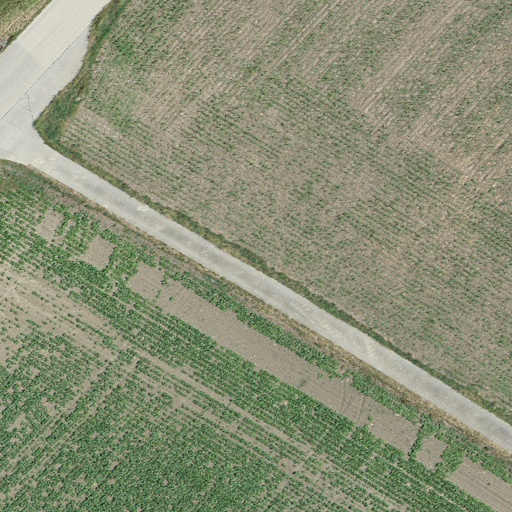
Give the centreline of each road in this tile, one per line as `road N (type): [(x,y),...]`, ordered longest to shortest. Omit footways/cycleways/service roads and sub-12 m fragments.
road 1 (track): [(0,126),(511,446)]
road 2 (track): [(85,0),(0,97)]
